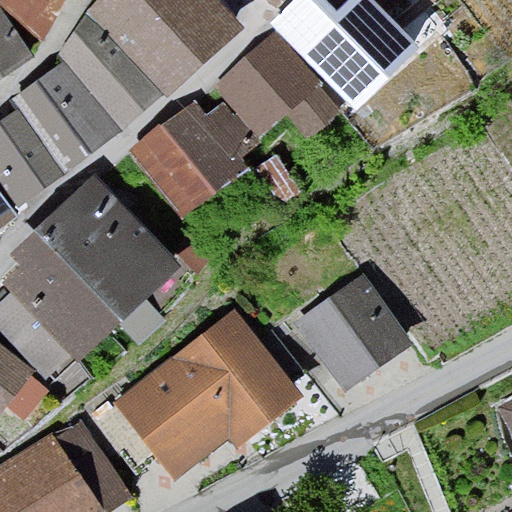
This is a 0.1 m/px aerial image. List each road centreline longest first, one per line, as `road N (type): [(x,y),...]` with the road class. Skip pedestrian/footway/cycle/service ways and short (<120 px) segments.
road 1 (residential): [(0,303),(269,0)]
road 2 (residential): [(199,511),(511,339)]
